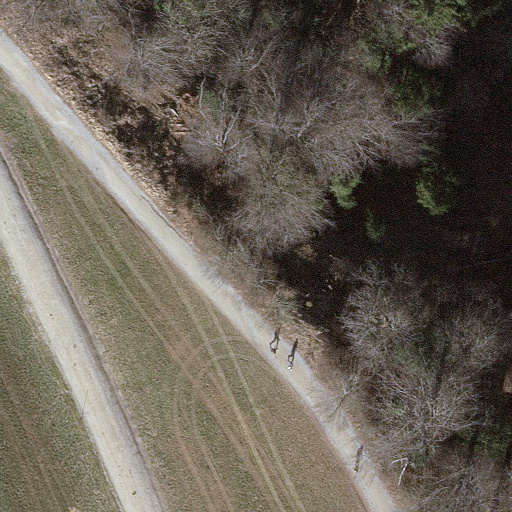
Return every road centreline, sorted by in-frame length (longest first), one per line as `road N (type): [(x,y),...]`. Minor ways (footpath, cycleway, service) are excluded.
road 1 (track): [(378,511),(299,383),(0,47)]
road 2 (track): [(0,204),(141,511)]
